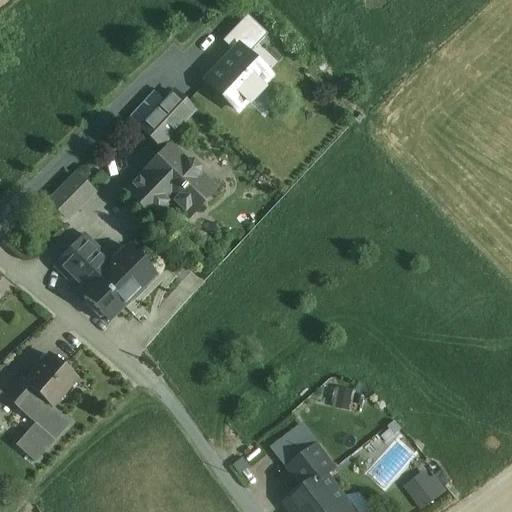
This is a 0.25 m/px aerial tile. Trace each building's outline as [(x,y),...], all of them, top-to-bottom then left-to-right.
[(239,48),(207,82),(238,111),(269,78),(239,48)] [(166,103),(141,129),(160,147),(185,121),(166,103)] [(171,147),(126,193),(153,219),(179,192),(197,209),(215,190),(199,174),(199,169),(193,163),(187,163),(171,147)] [(76,176),(50,202),(67,219),(93,193),(76,176)] [(129,249),(113,264),(84,236),(54,267),(82,295),(82,296),(107,322),(154,275),(129,249)] [(76,379),(49,356),(25,384),(24,385),(35,394),(51,408),(51,407),(76,379)] [(22,381),(6,399),(20,411),(35,394),(24,385),(25,384),(22,381)] [(352,409),(356,389),(342,386),(338,407),(352,409)] [(51,408),(35,394),(20,411),(35,424),(15,446),(33,461),(68,422),(51,407),(51,408)] [(336,470),(318,447),(308,454),(325,477),(326,478),(327,477),(336,470)] [(308,454),(289,469),(306,491),(306,492),(325,477),(308,454)] [(423,510),(449,493),(432,468),(406,484),(423,510)] [(325,477),(306,492),(306,491),(288,505),(292,511),(353,511),(327,477),(326,478),(325,477)]
